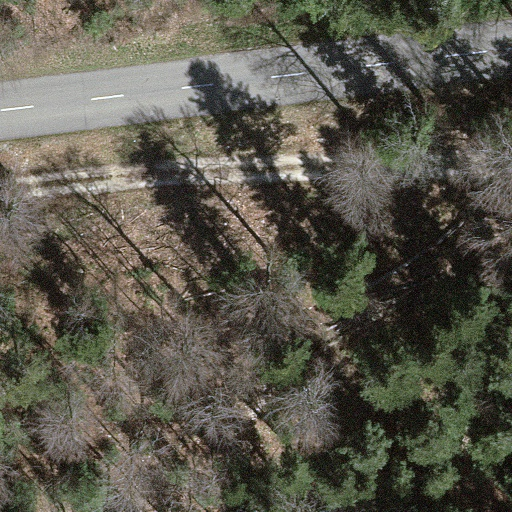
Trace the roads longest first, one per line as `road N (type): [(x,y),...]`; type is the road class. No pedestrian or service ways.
road 1 (secondary): [(511,48),(0,109)]
road 2 (track): [(0,190),(327,164),(511,165)]
